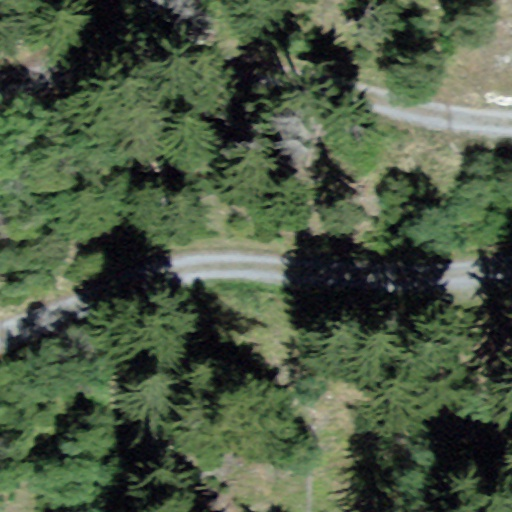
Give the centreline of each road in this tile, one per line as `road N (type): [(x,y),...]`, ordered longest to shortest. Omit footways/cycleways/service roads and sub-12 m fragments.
road 1 (track): [(0,343),(203,271),(455,285),(511,275)]
road 2 (track): [(511,129),(231,86),(0,90)]
